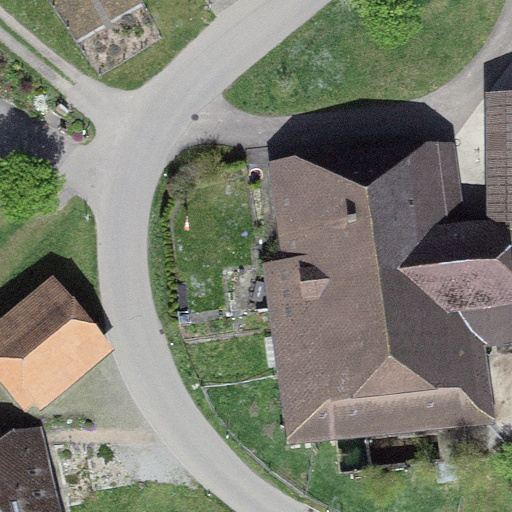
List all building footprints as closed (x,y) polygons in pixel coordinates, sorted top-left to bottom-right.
[(170,0),(177,12),(200,0),(170,0)] [(511,232),(511,112),(472,112),(471,232),(511,232)] [(241,280),(252,458),(477,445),(472,362),(492,361),(485,239),(455,241),(450,155),(254,167),(261,278),(241,280)] [(0,315),(0,415),(5,423),(87,363),(33,291),(0,315)] [(33,511),(25,440),(0,442),(0,511),(33,511)]
